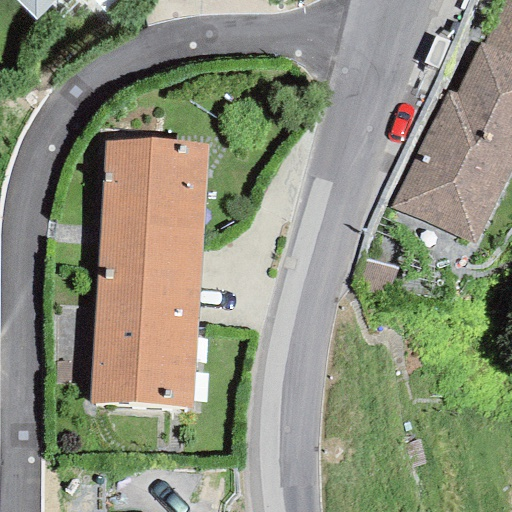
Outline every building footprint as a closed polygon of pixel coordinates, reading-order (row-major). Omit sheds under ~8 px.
[(64,0),(13,0),(39,25),(64,0)] [(511,0),(504,0),(484,47),(510,59),(511,52),(511,0)] [(395,206),(476,243),(511,164),(511,59),(510,59),(484,47),(478,44),(454,96),(447,93),(395,206)] [(97,274),(199,278),(205,146),(103,141),(97,274)] [(97,274),(91,405),(192,410),(199,278),(97,274)]
